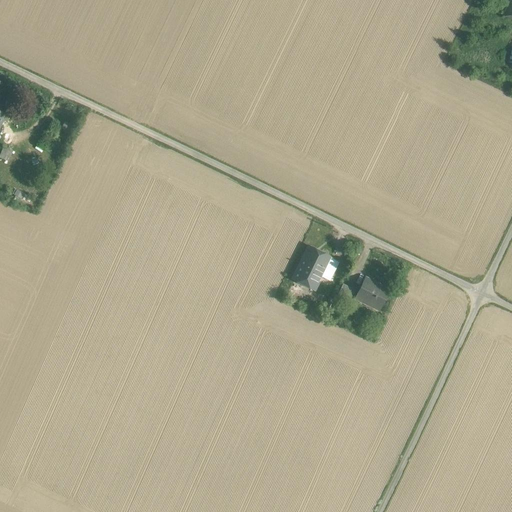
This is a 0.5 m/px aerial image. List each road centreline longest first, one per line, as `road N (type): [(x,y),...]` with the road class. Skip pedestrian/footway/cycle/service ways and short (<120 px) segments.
road 1 (unclassified): [(0,59),(483,292)]
road 2 (unclassified): [(383,511),(483,292)]
